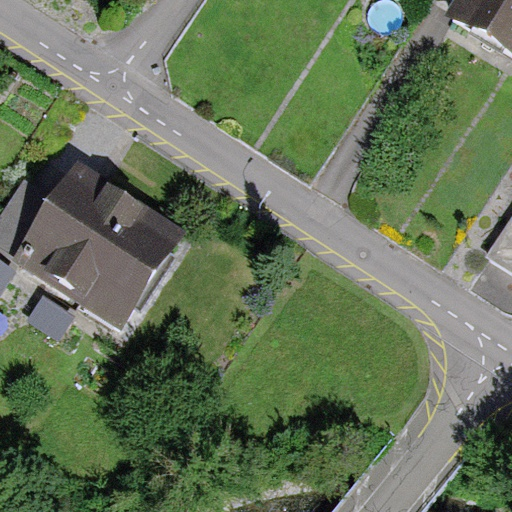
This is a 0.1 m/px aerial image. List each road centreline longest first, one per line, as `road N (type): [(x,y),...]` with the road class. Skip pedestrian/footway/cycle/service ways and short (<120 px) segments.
road 1 (residential): [(502,355),(128,114)]
road 2 (residential): [(502,355),(378,511)]
road 3 (residential): [(128,114),(0,28)]
road 4 (residential): [(128,114),(199,0)]
